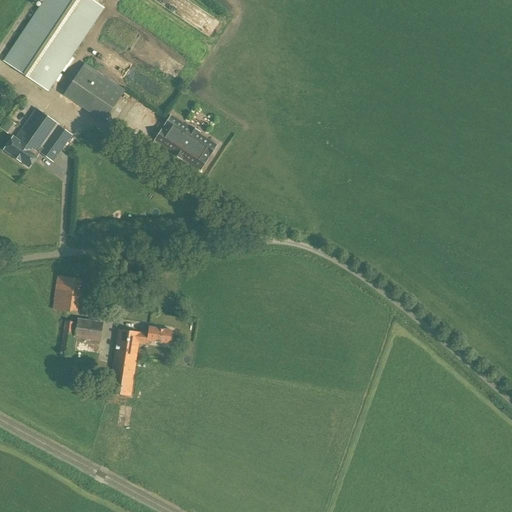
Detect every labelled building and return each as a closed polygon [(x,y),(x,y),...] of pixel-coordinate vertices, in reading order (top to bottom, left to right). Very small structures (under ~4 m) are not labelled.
[(47,91),(103,8),(91,0),(46,0),(5,62),(47,91)] [(104,123),(125,91),(85,64),(63,95),(104,123)] [(80,141),(36,110),(16,138),(13,137),(4,150),(29,168),(38,155),(37,154),(39,152),(61,168),(80,141)] [(209,156),(216,146),(171,116),(164,126),(165,127),(163,130),(162,130),(155,140),(201,169),(207,159),(206,159),(208,155),(209,156)] [(76,313),(81,279),(57,276),(52,309),(76,313)] [(100,341),(103,322),(77,319),(75,338),(100,341)] [(71,355),(75,322),(64,321),(60,353),(71,355)] [(114,357),(136,360),(138,344),(141,344),(141,343),(149,344),(149,341),(170,344),(172,331),(149,328),(148,332),(140,331),(140,333),(118,329),(114,357)] [(131,396),(136,360),(114,357),(108,393),(131,396)]
